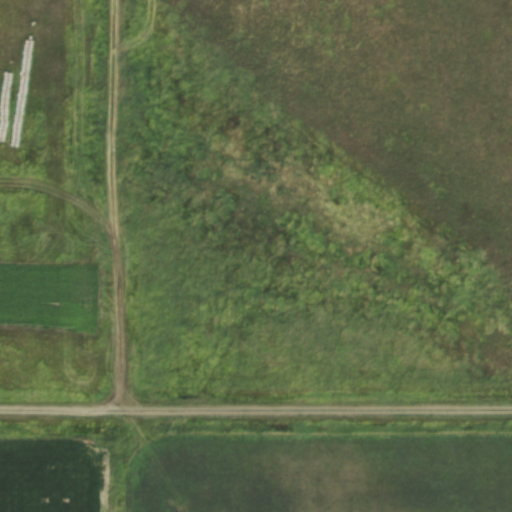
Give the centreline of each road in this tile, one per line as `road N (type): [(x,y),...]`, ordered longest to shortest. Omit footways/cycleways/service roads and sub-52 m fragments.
road 1 (track): [(123,511),(124,412),(145,232),(143,0)]
road 2 (track): [(0,412),(511,411)]
